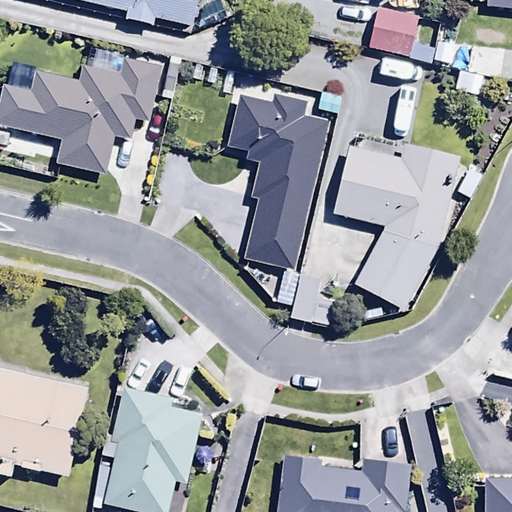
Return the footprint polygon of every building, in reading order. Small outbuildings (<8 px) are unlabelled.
[(78,0),(122,10),(121,18),(152,25),(154,16),(188,24),(193,0),(78,0)] [(511,0),(483,0),(483,8),(511,10),(511,0)] [(416,16),(375,9),(368,52),(409,58),(416,16)] [(489,57),(459,50),(454,68),(484,75),(489,57)] [(160,66),(122,59),(119,75),(81,68),(79,80),(33,72),(30,90),(0,84),(0,127),(59,138),(55,164),(106,173),(113,135),(134,138),(137,119),(150,121),(160,66)] [(483,81),(456,72),(451,90),(477,99),(483,81)] [(290,273),(324,120),(297,114),(300,102),(270,95),(267,106),(234,98),(223,147),(245,152),(243,160),(254,162),(246,198),(254,200),(240,262),(290,273)] [(401,161),(345,151),(327,213),(380,229),(351,283),(400,310),(436,244),(452,156),(403,147),(401,161)] [(318,280),(279,273),(274,303),(290,306),(288,317),(311,321),(318,280)] [(85,389),(0,370),(0,475),(7,477),(10,464),(66,476),(85,389)] [(170,397),(121,386),(110,433),(102,431),(97,457),(107,459),(98,503),(137,511),(166,511),(174,481),(184,483),(200,409),(169,403),(170,397)] [(282,455),(273,511),(395,511),(398,511),(403,511),(411,465),(361,458),(359,472),(319,466),(319,461),(282,455)] [(511,511),(511,481),(483,482),(482,511),(511,511)]
